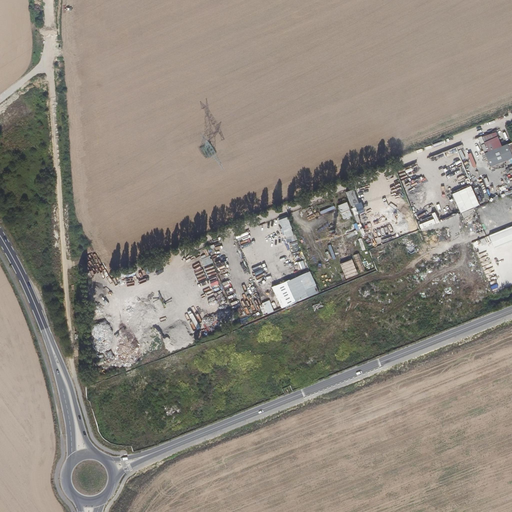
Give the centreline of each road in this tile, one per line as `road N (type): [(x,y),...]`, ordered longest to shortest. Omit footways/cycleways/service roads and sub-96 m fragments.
road 1 (tertiary): [(149,453),(511,309)]
road 2 (secondary): [(51,346),(0,235)]
